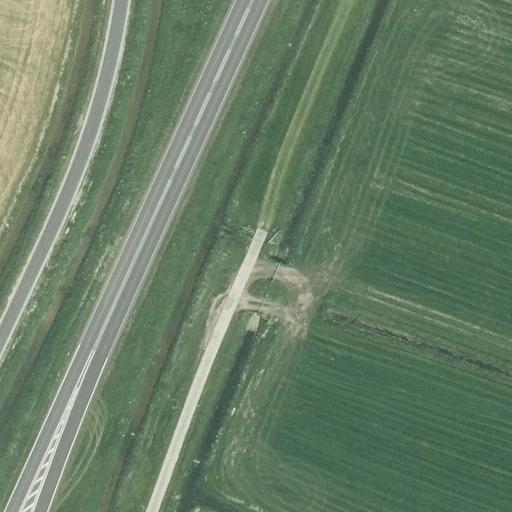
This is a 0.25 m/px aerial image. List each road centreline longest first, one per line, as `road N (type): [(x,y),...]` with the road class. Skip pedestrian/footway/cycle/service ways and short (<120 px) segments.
road 1 (trunk): [(91,354),(252,0)]
road 2 (tertiary): [(0,360),(79,177),(124,0)]
road 3 (track): [(152,511),(259,231)]
road 4 (trunk): [(91,354),(11,511)]
road 5 (trunk): [(41,511),(91,354)]
